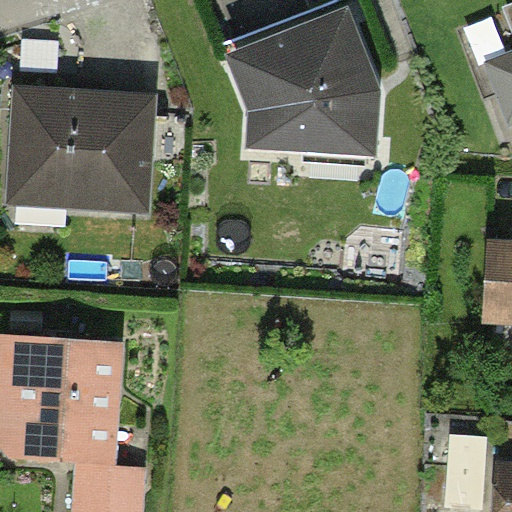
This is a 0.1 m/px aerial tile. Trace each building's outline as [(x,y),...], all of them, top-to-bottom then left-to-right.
[(340,7),(211,59),(234,115),(233,163),(376,165),(377,98),(340,7)] [(511,52),(479,67),(505,128),(511,124),(511,52)] [(156,101),(20,93),(14,203),(149,211),(156,101)] [(511,251),(497,251),(493,323),(511,323),(511,251)] [(118,348),(0,341),(0,470),(63,474),(61,511),(141,511),(144,475),(111,473),(118,348)] [(511,511),(511,468),(482,468),(481,511),(511,511)]
